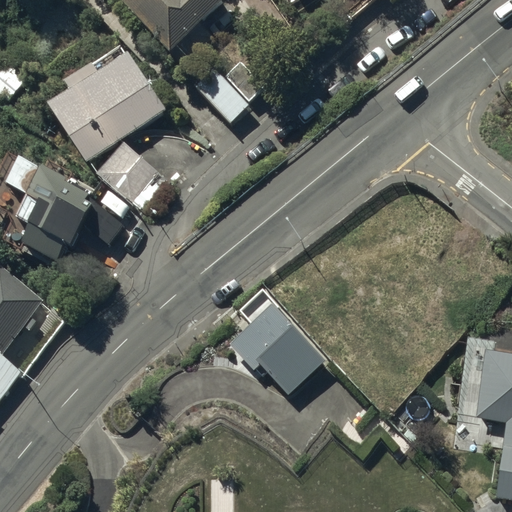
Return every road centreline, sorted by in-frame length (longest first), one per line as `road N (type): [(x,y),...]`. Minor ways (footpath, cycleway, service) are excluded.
road 1 (secondary): [(0,481),(147,320),(398,111)]
road 2 (residential): [(398,111),(511,208)]
road 3 (secondary): [(398,111),(511,20)]
